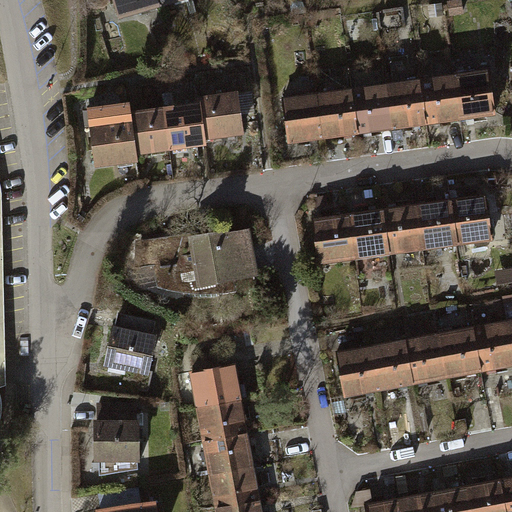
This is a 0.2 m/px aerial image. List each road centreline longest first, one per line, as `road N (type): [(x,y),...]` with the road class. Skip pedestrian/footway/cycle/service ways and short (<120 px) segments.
road 1 (residential): [(9,0),(32,94),(48,353)]
road 2 (residential): [(48,353),(92,256),(129,208),(278,179)]
road 3 (residential): [(278,179),(333,474)]
road 4 (residential): [(278,179),(511,155)]
road 5 (residential): [(333,474),(511,439)]
road 6 (residential): [(48,353),(49,511)]
